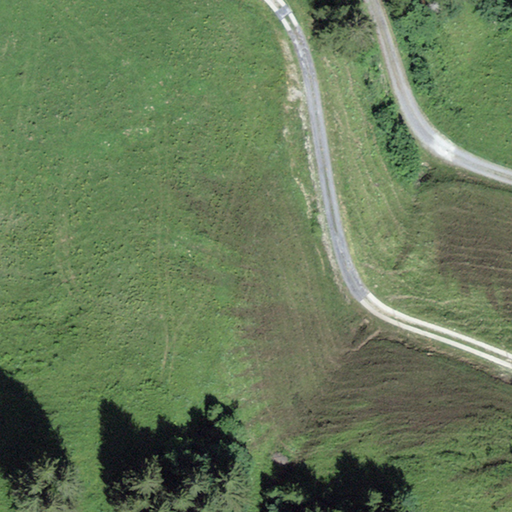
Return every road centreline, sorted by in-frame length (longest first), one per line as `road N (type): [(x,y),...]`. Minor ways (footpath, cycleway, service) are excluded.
road 1 (track): [(275,0),(291,17),(304,64),(349,275),(373,304),(511,356)]
road 2 (track): [(383,0),(417,128),(443,157),(511,179)]
